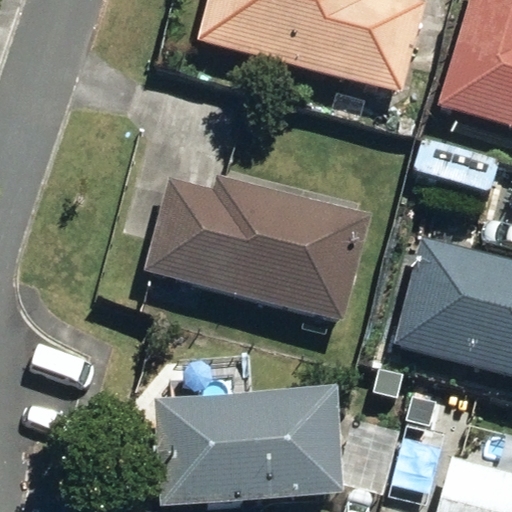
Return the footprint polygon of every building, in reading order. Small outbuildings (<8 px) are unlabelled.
[(205,0),(192,49),(396,101),(420,11),(375,0),(374,0),(205,0)] [(511,0),(468,0),(435,114),(511,137),(511,0)] [(421,112),(397,106),(389,136),(412,143),(421,112)] [(138,280),(336,332),(364,225),(211,185),(208,200),(164,187),(138,280)] [(389,352),(511,385),(511,268),(418,243),(389,352)] [(410,391),(401,431),(432,438),(441,399),(410,391)] [(149,411),(155,511),(220,511),(335,505),(330,400),(149,411)] [(437,511),(511,511),(511,486),(449,469),(437,511)]
